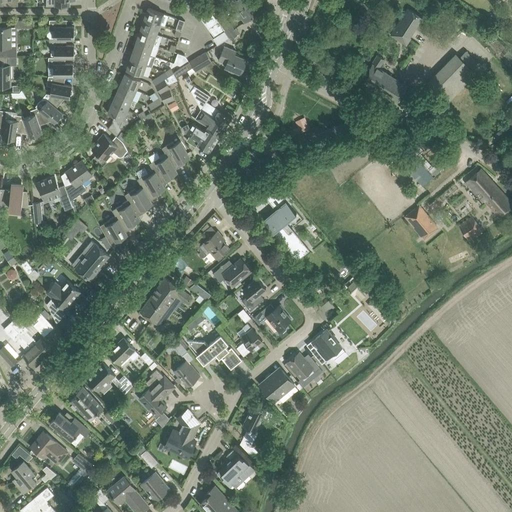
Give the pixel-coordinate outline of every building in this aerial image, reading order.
[(230,0),(231,1),(230,2),(236,12),(252,1),(251,0),(230,0)] [(245,23),(260,12),(252,1),(236,12),(245,23)] [(423,16),(408,7),(390,35),(406,46),(412,37),(410,36),(423,16)] [(144,12),(142,17),(160,24),(164,13),(148,8),(146,13),(144,12)] [(200,18),(215,37),(225,30),(210,11),(200,18)] [(216,18),(221,24),(227,19),(223,14),(216,18)] [(141,28),(157,34),(160,24),(142,17),(140,23),(142,24),(141,28)] [(176,29),(182,31),(185,21),(179,19),(176,29)] [(236,27),(234,29),(227,19),(221,24),(231,39),(240,33),(236,27)] [(75,30),(74,29),(74,26),(63,26),(63,20),(68,20),(49,20),(49,30),(55,30),(55,38),(63,38),(63,39),(74,39),(74,36),(75,35),(76,34),(76,33),(77,33),(77,32),(76,31),(76,30),(75,30)] [(11,46),(11,42),(10,27),(0,26),(0,55),(8,56),(17,56),(17,46),(11,46)] [(153,44),(157,34),(141,28),(139,33),(137,32),(135,38),(153,44)] [(225,30),(215,37),(213,38),(218,45),(229,37),(225,30)] [(75,48),(74,48),(74,45),(63,45),(63,39),(63,38),(55,38),(49,38),(49,49),(55,49),(55,57),(63,57),(75,57),(75,54),(76,53),(76,52),(77,52),(77,51),(77,50),(76,49),(75,48)] [(155,56),(158,46),(153,44),(135,38),(133,43),(135,44),(134,49),(150,54),(155,56)] [(236,50),(224,46),(219,60),(227,63),(225,67),(241,73),(247,59),(235,54),(236,50)] [(130,53),(128,58),(146,65),(151,67),(155,56),(150,54),(134,49),(132,54),(130,53)] [(447,102),(476,73),(476,72),(482,65),(466,50),(460,57),(457,54),(428,83),(447,102)] [(206,51),(191,60),(190,61),(195,71),(212,61),(206,51)] [(174,63),(180,65),(188,60),(185,55),(178,53),(174,63)] [(0,85),(10,86),(10,71),(10,65),(7,65),(7,56),(8,56),(0,55),(0,85)] [(397,103),(402,94),(407,86),(378,67),(383,59),(377,55),(362,80),(397,103)] [(75,67),(74,67),(74,63),(64,63),(63,57),(55,57),(48,57),(48,68),(54,68),(54,75),(54,76),(64,76),(63,76),(73,76),(73,73),(74,73),(74,72),(75,72),(75,71),(76,71),(76,70),(76,69),(75,68),(75,67)] [(143,75),(146,65),(128,58),(126,64),(128,64),(127,69),(143,75)] [(191,67),(189,63),(174,72),(173,73),(176,77),(191,67)] [(169,76),(166,71),(153,79),(155,84),(165,78),(169,76)] [(121,76),(119,81),(136,89),(141,79),(125,72),(123,77),(121,76)] [(72,90),(72,89),(71,89),(72,86),(61,84),(63,76),(64,76),(54,76),(54,75),(49,75),(47,85),(52,86),(50,94),(60,96),(70,98),(70,95),(71,95),(72,94),(73,93),(73,92),(73,91),(73,90),(72,90)] [(165,78),(155,84),(160,93),(169,88),(165,78)] [(119,88),(117,92),(132,99),(136,89),(119,81),(116,87),(119,88)] [(232,117),(218,109),(207,101),(211,96),(194,85),(191,90),(201,109),(202,110),(226,126),(232,117)] [(174,101),(176,100),(169,88),(160,93),(164,102),(169,100),(168,99),(172,97),(174,101)] [(112,96),(110,101),(128,109),(132,99),(117,92),(114,97),(112,96)] [(61,116),(61,115),(63,112),(54,105),(60,96),(50,94),(46,93),(36,106),(37,107),(38,107),(50,118),(55,122),(57,120),(58,120),(59,120),(60,119),(61,118),(61,117),(61,116)] [(177,100),(170,104),(174,111),(181,107),(177,100)] [(130,116),(133,111),(128,109),(110,101),(107,106),(110,107),(108,112),(115,115),(113,121),(108,128),(116,135),(117,135),(122,128),(123,129),(132,117),(130,116)] [(39,134),(39,133),(42,132),(39,122),(50,118),(38,107),(37,107),(30,110),(32,115),(24,118),(29,130),(28,130),(31,136),(34,135),(34,136),(35,136),(36,136),(37,136),(38,136),(39,135),(39,134)] [(195,118),(207,126),(221,134),(226,126),(202,110),(201,109),(195,118)] [(11,140),(11,139),(15,139),(16,128),(28,130),(29,130),(24,118),(24,115),(14,114),(15,112),(7,111),(6,118),(5,124),(4,124),(2,137),(6,138),(6,139),(6,140),(7,140),(8,141),(9,141),(10,140),(11,140)] [(146,115),(144,117),(148,124),(155,120),(151,112),(146,115)] [(309,128),(304,118),(297,121),(301,132),(309,128)] [(193,122),(189,127),(215,144),(221,134),(207,126),(205,130),(193,122)] [(209,152),(215,144),(189,127),(186,132),(191,135),(198,140),(196,144),(209,152)] [(117,135),(116,135),(112,140),(104,133),(97,140),(98,141),(92,149),(105,160),(113,151),(118,156),(120,157),(122,157),(123,155),(128,150),(127,148),(123,141),(117,135)] [(432,175),(434,177),(447,164),(423,139),(405,158),(400,153),(396,158),(403,165),(422,185),(432,175)] [(173,141),(162,147),(167,156),(168,156),(175,169),(176,169),(184,164),(183,160),(190,156),(180,140),(174,144),(173,141)] [(152,162),(150,163),(155,172),(163,185),(163,184),(172,179),(170,176),(177,172),(176,169),(175,169),(168,156),(167,156),(162,160),(157,152),(149,156),(152,162)] [(82,182),(93,174),(82,159),(66,171),(74,182),(72,183),(65,186),(71,200),(87,189),(82,182)] [(145,167),(136,172),(139,177),(137,179),(143,187),(150,200),(151,200),(160,195),(158,192),(165,187),(163,184),(163,185),(155,172),(149,175),(145,167)] [(485,200),(500,216),(511,205),(511,202),(481,168),(465,182),(483,202),(485,200)] [(45,200),(60,195),(65,209),(72,206),(64,185),(59,187),(55,175),(38,182),(45,200)] [(22,206),(29,207),(29,201),(27,191),(21,190),(21,183),(14,183),(14,182),(12,182),(11,189),(1,188),(0,193),(0,196),(0,207),(4,207),(5,204),(9,205),(9,209),(21,210),(22,206)] [(263,219),(297,260),(310,250),(304,243),(286,221),(296,213),(285,201),(286,200),(272,184),(260,190),(276,209),(263,219)] [(125,194),(128,199),(138,216),(147,210),(145,207),(152,203),(151,200),(150,200),(143,187),(137,191),(135,188),(125,194)] [(91,194),(84,198),(87,203),(94,199),(91,194)] [(112,210),(115,215),(116,215),(125,231),(126,231),(135,226),(133,223),(140,218),(138,216),(128,199),(123,202),(123,204),(112,210)] [(41,201),(33,202),(35,222),(43,221),(41,201)] [(423,239),(438,227),(419,204),(405,216),(423,239)] [(120,238),(127,234),(126,231),(125,231),(116,215),(115,215),(111,218),(110,219),(100,225),(108,239),(113,247),(122,242),(120,238)] [(472,216),(459,225),(469,240),(482,231),(472,216)] [(78,218),(73,225),(79,230),(82,233),(88,226),(78,218)] [(202,257),(203,256),(210,251),(216,258),(217,258),(220,255),(229,248),(221,237),(222,236),(218,230),(216,232),(211,226),(203,232),(208,238),(203,242),(198,247),(200,251),(199,254),(202,257)] [(87,253),(76,267),(91,280),(96,273),(95,272),(109,255),(92,240),(84,250),(87,253)] [(227,262),(213,273),(220,281),(226,276),(233,285),(251,270),(241,258),(231,266),(227,262)] [(27,259),(21,263),(29,274),(34,269),(27,259)] [(29,274),(29,275),(34,282),(40,274),(34,268),(34,269),(29,274)] [(140,311),(148,316),(162,326),(182,299),(187,303),(192,296),(165,276),(140,311)] [(186,276),(182,281),(189,287),(195,282),(186,276)] [(242,300),(250,310),(254,307),(262,301),(257,295),(266,288),(257,278),(249,284),(243,289),(248,295),(242,300)] [(369,291),(363,285),(364,284),(359,278),(349,288),(354,294),(358,290),(364,296),(369,291)] [(81,291),(67,280),(62,286),(56,280),(47,291),(53,296),(52,297),(53,298),(48,303),(47,302),(53,315),(61,305),(65,309),(81,291)] [(195,282),(190,287),(207,300),(211,294),(195,282)] [(391,313),(375,297),(368,304),(384,320),(391,313)] [(275,308),(271,303),(253,317),(259,324),(268,317),(278,330),(292,319),(279,304),(275,308)] [(251,317),(243,308),(238,313),(245,322),(251,317)] [(41,312),(36,316),(39,319),(33,324),(44,336),(54,326),(41,312)] [(25,326),(17,316),(12,321),(15,327),(22,335),(43,358),(52,350),(42,338),(37,342),(27,331),(29,329),(25,326)] [(193,317),(185,324),(190,330),(198,323),(193,317)] [(3,328),(15,341),(17,339),(27,351),(23,354),(34,366),(43,358),(22,335),(15,327),(12,321),(3,328)] [(244,341),(237,347),(244,356),(252,349),(253,351),(264,342),(257,334),(247,322),(243,326),(243,327),(247,332),(241,337),(244,341)] [(319,350),(314,354),(322,363),(327,359),(330,362),(345,351),(327,329),(311,342),(319,350)] [(198,353),(196,355),(198,356),(204,364),(220,351),(223,355),(221,356),(231,369),(242,360),(236,352),(232,347),(229,350),(226,346),(229,344),(221,334),(208,345),(205,341),(187,339),(198,353)] [(124,337),(109,352),(116,359),(120,364),(129,355),(133,360),(139,354),(135,349),(131,344),(124,337)] [(188,350),(185,348),(179,340),(176,337),(171,342),(182,355),(188,350)] [(188,345),(182,337),(179,340),(185,348),(188,345)] [(4,346),(0,349),(0,351),(12,365),(17,360),(4,346)] [(146,350),(141,356),(149,364),(154,359),(146,350)] [(315,371),(320,367),(314,360),(310,356),(306,359),(299,352),(287,362),(301,378),(313,368),(315,371)] [(186,386),(200,375),(194,367),(187,360),(173,371),(186,386)] [(98,391),(115,375),(109,368),(103,361),(96,367),(97,369),(87,378),(94,386),(98,391)] [(151,377),(146,382),(151,388),(150,389),(149,388),(139,397),(157,416),(167,406),(160,399),(163,395),(164,396),(175,386),(168,379),(164,376),(163,376),(156,369),(150,375),(151,377)] [(260,384),(266,392),(274,401),(294,383),(289,377),(283,370),(278,373),(276,371),(260,384)] [(125,394),(133,384),(124,374),(118,380),(123,384),(119,388),(125,394)] [(95,416),(103,408),(83,385),(77,390),(81,395),(79,397),(77,395),(71,400),(78,408),(87,418),(93,413),(95,416)] [(248,429),(240,443),(252,456),(258,451),(251,444),(258,431),(256,430),(263,416),(270,420),(271,419),(273,414),(274,413),(266,410),(267,409),(263,408),(254,403),(243,426),(248,429)] [(173,429),(165,446),(188,457),(193,447),(188,445),(200,423),(188,409),(177,417),(184,425),(180,433),(173,429)] [(117,417),(109,410),(105,414),(113,421),(117,417)] [(60,412),(50,423),(58,430),(70,441),(71,440),(79,429),(85,434),(86,434),(89,431),(75,418),(71,422),(64,416),(60,412)] [(57,442),(54,439),(46,433),(43,437),(40,435),(31,446),(39,453),(44,457),(47,454),(58,463),(68,451),(57,442)] [(147,449),(141,454),(152,467),(158,462),(147,449)] [(233,485),(236,488),(249,475),(252,478),(258,472),(244,458),(243,459),(240,456),(233,449),(227,456),(232,461),(228,464),(226,462),(221,466),(222,468),(219,471),(225,476),(222,479),(229,486),(230,487),(233,485)] [(79,453),(73,460),(82,467),(87,472),(93,465),(92,463),(79,453)] [(14,480),(24,492),(37,481),(34,477),(36,475),(24,460),(13,469),(18,476),(14,480)] [(57,473),(47,465),(43,469),(46,473),(41,477),(46,483),(57,473)] [(165,491),(170,488),(163,480),(156,471),(141,484),(149,492),(155,500),(162,494),(161,493),(165,491)] [(143,498),(124,476),(114,485),(111,484),(108,487),(108,490),(107,490),(118,503),(125,498),(132,507),(136,511),(141,511),(149,506),(143,498)] [(207,496),(201,502),(207,510),(209,511),(238,511),(222,493),(215,485),(205,494),(207,496)] [(48,486),(28,502),(20,509),(22,511),(56,511),(47,500),(54,494),(48,486)] [(100,488),(95,492),(103,502),(109,498),(100,488)]
